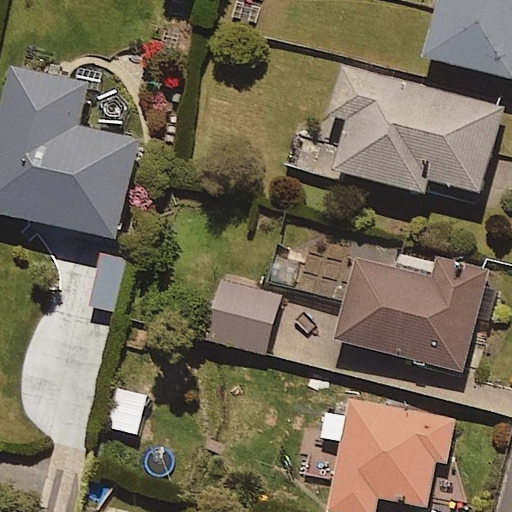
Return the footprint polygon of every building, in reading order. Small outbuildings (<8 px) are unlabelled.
[(511,0),(455,0),(438,75),(511,92),(511,0)] [(511,121),(511,114),(346,71),(330,133),(305,127),(293,171),(436,209),(440,194),(489,207),(511,121)] [(98,95),(22,78),(0,174),(0,226),(129,255),(152,154),(88,139),(98,95)] [(134,272),(110,265),(97,314),(122,320),(134,272)] [(465,271),(445,266),(440,287),(370,270),(349,353),(471,383),(493,296),(460,288),(465,271)] [(288,302),(226,288),(213,348),(274,362),(288,302)] [(152,403),(123,397),(115,435),(144,441),(152,403)] [(361,408),(357,428),(335,423),(330,447),(353,451),(341,511),(386,511),(387,508),(408,511),(434,511),(443,468),(452,470),(461,427),(361,408)]
